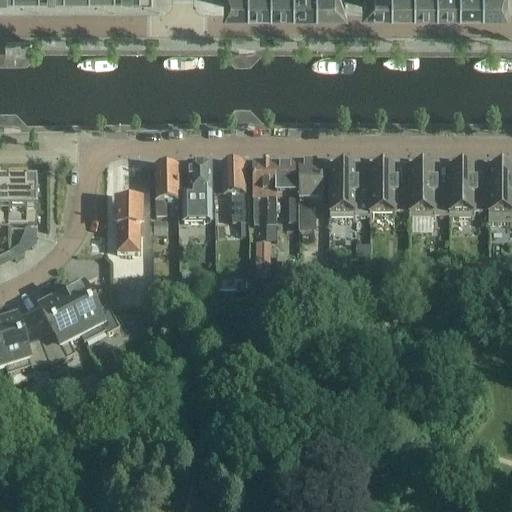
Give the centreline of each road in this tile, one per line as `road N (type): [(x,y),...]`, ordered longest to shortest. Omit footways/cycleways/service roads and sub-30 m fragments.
road 1 (residential): [(0,294),(39,273),(69,243),(82,211),(87,149),(511,148)]
road 2 (residential): [(511,28),(182,27)]
road 3 (residential): [(182,27),(0,27)]
